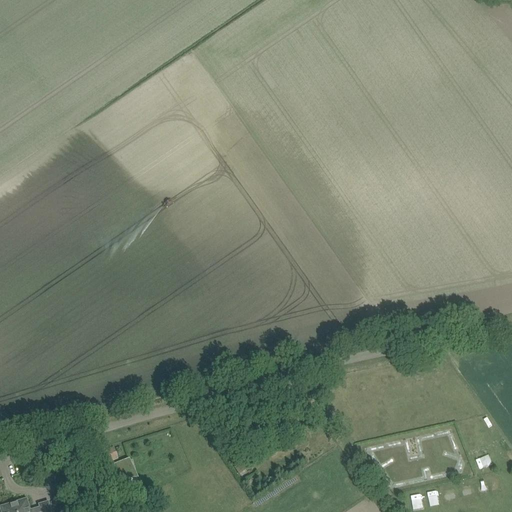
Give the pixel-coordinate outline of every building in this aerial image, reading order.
[(435,411),(437,423),(455,420),(453,409),(435,411)] [(98,455),(101,465),(117,459),(114,449),(98,455)] [(113,482),(133,478),(130,460),(109,464),(113,482)] [(444,499),(453,498),(452,489),(443,490),(444,499)] [(438,492),(428,493),(428,502),(438,501),(438,492)] [(30,511),(28,511),(26,502),(1,509),(2,511),(50,511),(48,504),(39,506),(40,509),(30,511)]
